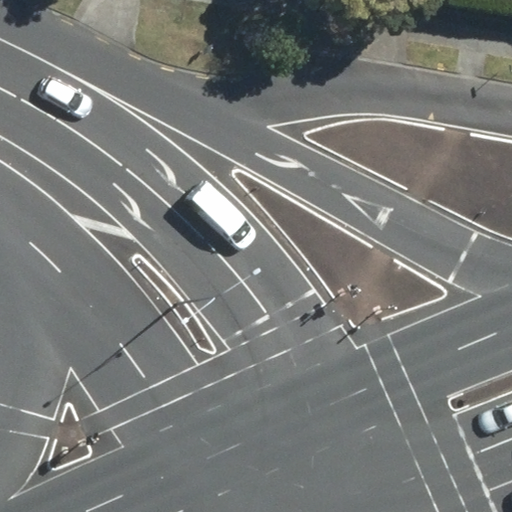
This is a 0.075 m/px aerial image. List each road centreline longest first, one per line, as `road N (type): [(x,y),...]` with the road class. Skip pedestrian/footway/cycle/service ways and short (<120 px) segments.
road 1 (primary): [(0,55),(153,83),(511,275)]
road 2 (secondary): [(88,208),(189,248),(307,421)]
road 3 (secondary): [(210,462),(119,317),(88,208)]
road 4 (primary): [(307,421),(511,334)]
road 5 (primary): [(0,438),(20,358),(20,287),(0,245)]
road 6 (primary): [(95,511),(210,462)]
